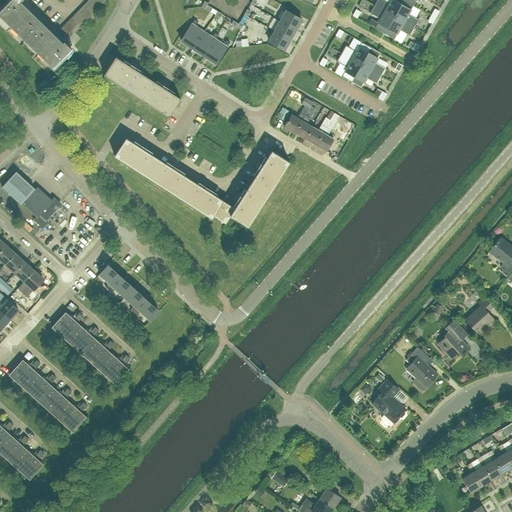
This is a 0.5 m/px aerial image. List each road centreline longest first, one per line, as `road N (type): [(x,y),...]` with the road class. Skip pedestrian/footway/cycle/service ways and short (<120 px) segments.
road 1 (tertiary): [(511,6),(234,320),(196,303),(122,226)]
road 2 (tertiary): [(292,419),(308,376),(511,148)]
road 3 (unclassified): [(511,383),(449,408),(377,489)]
road 4 (residential): [(166,152),(225,188),(263,124)]
road 5 (tertiary): [(189,511),(260,432),(292,419)]
road 6 (residential): [(36,129),(111,31)]
road 7 (residential): [(84,182),(122,124),(166,152)]
